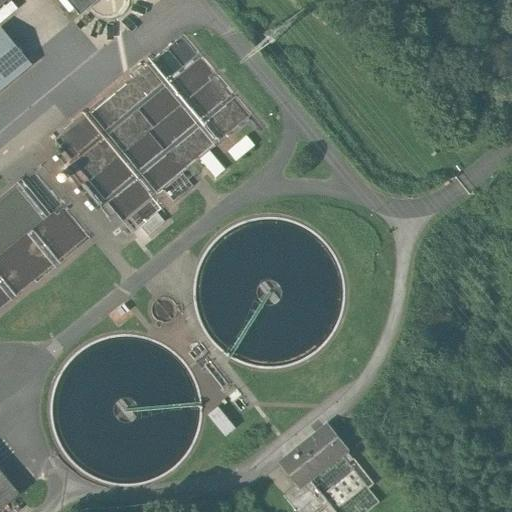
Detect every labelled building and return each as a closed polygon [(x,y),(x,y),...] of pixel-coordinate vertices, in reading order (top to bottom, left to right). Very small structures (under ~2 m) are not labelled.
[(0,0),(0,8),(9,0),(0,0)] [(65,0),(80,19),(103,0),(65,0)] [(0,25),(0,92),(33,66),(0,25)] [(216,147),(206,155),(221,175),(231,167),(216,147)] [(216,412),(232,433),(241,426),(225,405),(216,412)] [(278,462),(299,488),(349,449),(328,423),(278,462)] [(0,506),(22,488),(0,461),(0,506)]
